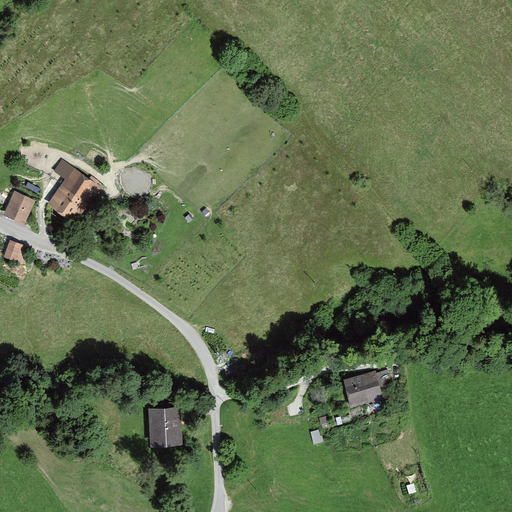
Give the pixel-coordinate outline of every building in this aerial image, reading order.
[(97,189),(70,171),(46,206),(73,225),(97,189)] [(32,202),(10,191),(0,212),(0,213),(21,224),(32,202)] [(28,250),(6,241),(1,255),(22,264),(28,250)] [(376,372),(345,380),(351,401),(364,398),(363,396),(380,391),(381,394),(394,391),(388,371),(376,374),(376,372)] [(175,406),(143,407),(145,446),(177,445),(175,406)]
